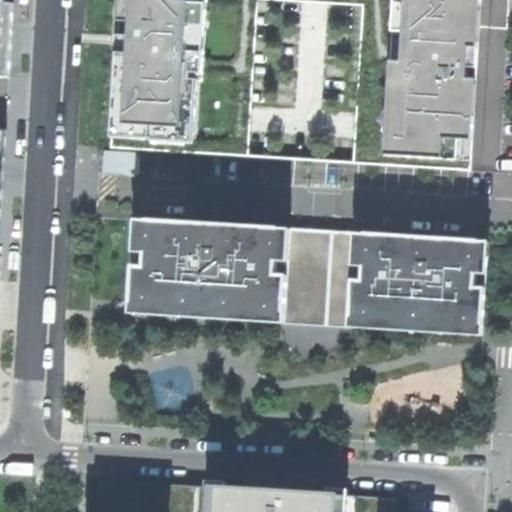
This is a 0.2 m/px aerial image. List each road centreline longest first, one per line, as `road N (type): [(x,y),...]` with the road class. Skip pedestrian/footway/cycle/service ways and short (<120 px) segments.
road 1 (residential): [(483,488),(442,478),(20,452)]
road 2 (residential): [(50,0),(20,452)]
